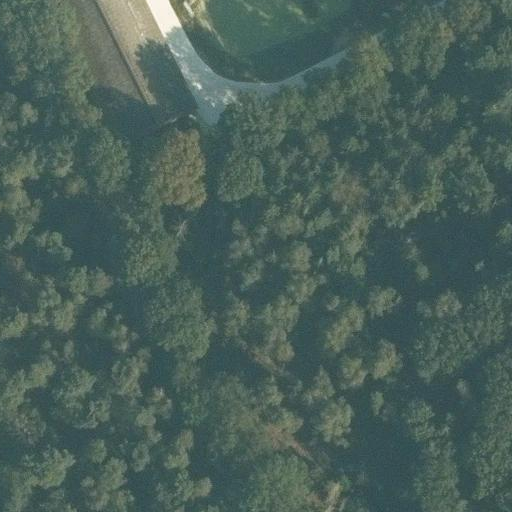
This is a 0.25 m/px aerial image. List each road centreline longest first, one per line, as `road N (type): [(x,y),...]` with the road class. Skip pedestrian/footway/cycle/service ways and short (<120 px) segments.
road 1 (track): [(276,511),(17,0)]
road 2 (track): [(0,257),(119,200)]
